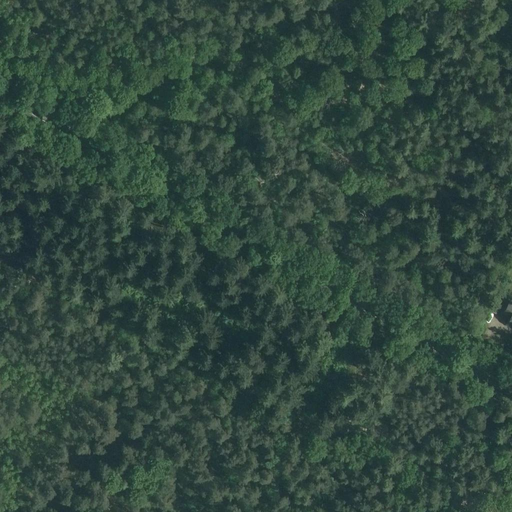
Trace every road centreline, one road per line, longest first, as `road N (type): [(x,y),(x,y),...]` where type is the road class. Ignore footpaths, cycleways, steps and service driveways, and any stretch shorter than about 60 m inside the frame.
road 1 (primary): [(511,389),(0,87)]
road 2 (track): [(340,0),(122,105),(101,123),(80,165),(3,248)]
road 3 (track): [(291,417),(359,299)]
